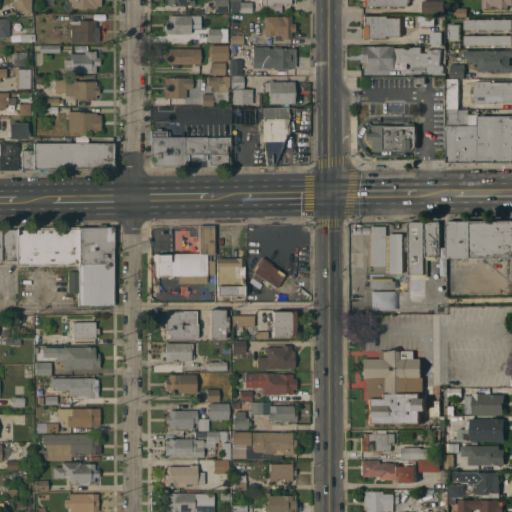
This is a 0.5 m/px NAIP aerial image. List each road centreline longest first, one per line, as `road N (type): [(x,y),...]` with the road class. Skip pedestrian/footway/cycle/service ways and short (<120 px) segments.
road 1 (residential): [(131,0),(133,511)]
road 2 (secondary): [(331,193),(331,511)]
